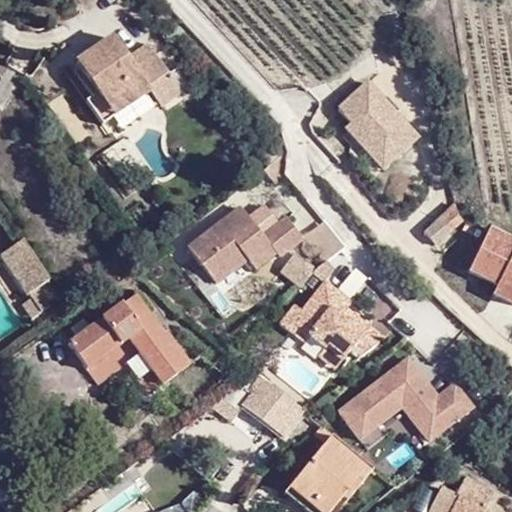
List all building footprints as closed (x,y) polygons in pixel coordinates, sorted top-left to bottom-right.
[(110,39),(73,65),(96,96),(113,118),(148,93),(171,76),(155,54),(147,42),(124,58),(110,39)] [(171,76),(148,93),(159,107),(183,90),(171,76)] [(362,81),(335,110),(347,122),(364,138),(359,144),(382,166),(415,132),(362,81)] [(101,128),(113,118),(96,96),(84,105),(101,128)] [(364,138),(347,122),(342,128),(359,144),(364,138)] [(258,157),(266,168),(283,154),(275,143),(258,157)] [(452,205),(436,220),(447,233),(457,226),(452,205)] [(262,208),(246,220),(261,238),(277,226),(262,208)] [(238,209),(185,250),(213,286),(246,261),(241,255),(261,239),(246,220),(238,209)] [(285,220),(261,239),(272,252),(278,259),(301,240),(285,220)] [(436,220),(423,231),(435,244),(447,233),(436,220)] [(511,240),(487,228),(466,271),(494,285),(490,294),(511,303),(511,240)] [(272,252),(261,239),(241,255),(246,261),(253,270),(272,252)] [(291,255),(278,272),(299,288),(313,271),(291,255)] [(293,306),(278,324),(302,344),(307,337),(322,350),(326,346),(342,360),(347,353),(356,360),(381,340),(366,328),(362,332),(351,323),(348,326),(338,319),(350,304),(324,283),(300,312),(293,306)] [(27,295),(30,299),(40,314),(49,307),(36,289),(27,295)] [(84,370),(125,341),(132,337),(166,383),(184,368),(162,336),(159,338),(130,297),(65,344),(84,370)] [(30,299),(21,306),(31,319),(40,314),(30,299)] [(159,387),(166,383),(132,337),(125,341),(159,387)] [(326,346),(316,358),(332,371),(342,360),(326,346)] [(407,358),(339,413),(360,440),(401,407),(428,441),(473,406),(454,383),(438,396),(407,358)] [(255,374),(220,400),(238,413),(242,407),(282,437),(301,413),(255,374)] [(371,468),(331,435),(289,486),(310,503),(312,501),(326,511),(328,511),(344,494),(349,496),(371,468)] [(489,511),(487,511),(494,495),(465,479),(456,494),(442,486),(426,511),(489,511)]
